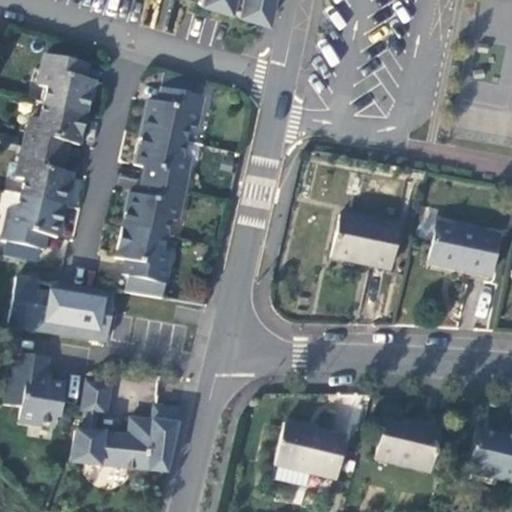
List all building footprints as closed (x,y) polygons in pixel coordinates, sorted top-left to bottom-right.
[(265,25),(269,0),(195,0),(195,2),(227,13),(229,7),(234,8),(233,14),(265,25)] [(49,87),(45,103),(88,113),(96,81),(89,80),(82,78),(86,64),(50,55),(42,85),(49,87)] [(93,65),(86,64),(82,78),(89,80),(93,65)] [(163,88),(160,102),(166,104),(169,89),(163,88)] [(152,100),(144,133),(187,143),(190,127),(199,129),(206,98),(169,89),(166,104),(160,102),(152,100)] [(81,145),(88,113),(45,103),(41,120),(34,118),(25,148),(61,156),(65,141),(71,143),(81,145)] [(183,159),(187,143),(144,133),(137,164),(144,166),(151,168),(148,182),(186,191),(190,161),(183,159)] [(68,158),(71,143),(65,141),(61,156),(68,158)] [(58,170),(61,156),(25,148),(18,178),(25,179),(21,196),(65,206),(73,173),(65,171),(58,170)] [(65,171),(68,158),(61,156),(58,170),(65,171)] [(144,166),(141,181),(148,182),(151,168),(144,166)] [(141,181),(138,195),(145,196),(148,182),(141,181)] [(179,221),(186,191),(148,182),(145,196),(138,195),(130,193),(123,226),(167,236),(171,219),(179,221)] [(65,206),(21,196),(5,192),(1,208),(11,210),(2,240),(7,241),(19,244),(39,249),(42,235),(49,236),(57,238),(65,206)] [(396,228),(339,216),(330,259),(387,271),(396,228)] [(164,251),(167,236),(123,226),(116,257),(124,259),(131,261),(128,275),(124,293),(153,297),(157,282),(165,283),(171,253),(164,251)] [(500,240),(448,229),(440,268),(491,279),(500,240)] [(46,251),(49,236),(42,235),(39,249),(40,249),(46,251)] [(7,241),(3,255),(16,258),(16,256),(19,244),(7,241)] [(39,249),(19,244),(16,256),(37,261),(40,249),(39,249)] [(121,273),(128,275),(131,261),(124,259),(121,273)] [(108,341),(115,293),(17,279),(10,328),(108,341)] [(161,298),(165,283),(157,282),(153,297),(161,298)] [(48,359),(20,355),(17,377),(13,377),(9,409),(25,412),(24,422),(58,427),(59,418),(63,417),(67,384),(58,382),(50,387),(46,381),(48,359)] [(83,411),(90,412),(99,413),(110,414),(114,386),(88,382),(83,411)] [(131,438),(122,437),(97,434),(87,433),(78,431),(73,463),(119,468),(167,473),(183,408),(156,407),(154,423),(133,421),(131,438)] [(90,412),(87,433),(97,434),(99,413),(90,412)] [(437,432),(380,418),(370,462),(427,475),(437,432)] [(344,439),(282,425),(272,467),(276,467),(308,474),(333,480),(344,439)] [(511,434),(472,426),(463,468),(511,479),(511,434)] [(308,474),(276,467),(273,482),(305,489),(308,474)]
